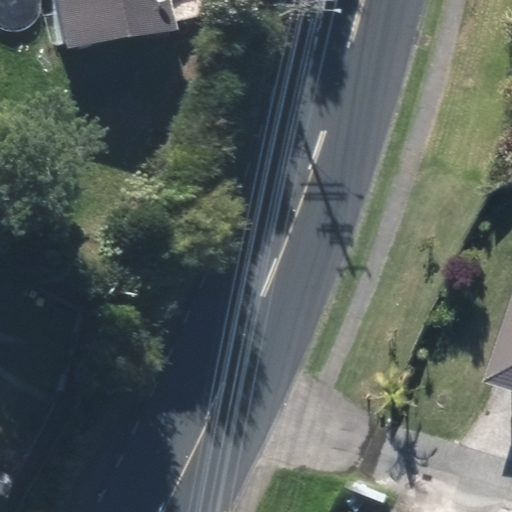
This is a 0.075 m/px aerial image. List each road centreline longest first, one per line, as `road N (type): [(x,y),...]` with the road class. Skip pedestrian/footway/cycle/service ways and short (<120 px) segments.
road 1 (secondary): [(353,0),(310,169),(239,359)]
road 2 (residential): [(239,359),(511,448)]
road 3 (secondary): [(239,359),(159,511)]
